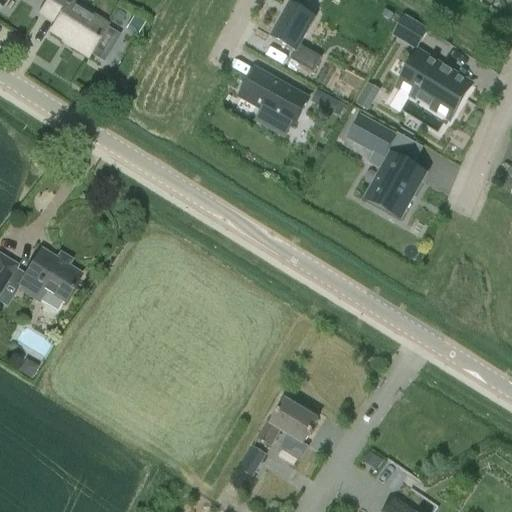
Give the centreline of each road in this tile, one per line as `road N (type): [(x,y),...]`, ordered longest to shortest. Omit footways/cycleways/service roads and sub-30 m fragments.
road 1 (tertiary): [(511,391),(0,74)]
road 2 (residential): [(462,214),(511,95)]
